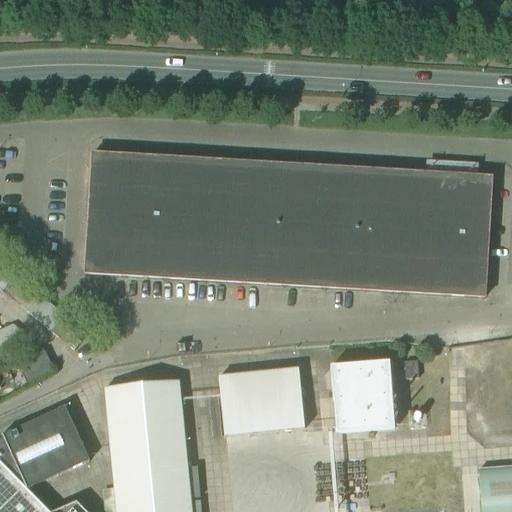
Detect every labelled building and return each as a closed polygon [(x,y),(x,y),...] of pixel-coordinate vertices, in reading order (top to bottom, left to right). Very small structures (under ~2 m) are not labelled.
[(483,299),(491,180),(91,156),(84,276),(483,299)] [(0,263),(0,290),(2,292),(15,276),(0,263)] [(12,300),(27,314),(41,298),(25,285),(12,300)] [(41,298),(27,314),(57,338),(70,323),(41,298)] [(22,364),(18,367),(26,384),(52,370),(43,353),(22,364)] [(403,364),(405,381),(418,380),(416,363),(403,364)] [(335,436),(392,431),(387,365),(330,370),(335,436)] [(304,374),(219,382),(225,441),(309,433),(304,374)] [(177,383),(104,390),(115,511),(199,511),(199,503),(190,504),(177,383)] [(0,511),(81,511),(75,505),(59,511),(43,511),(24,491),(88,462),(64,409),(1,437),(0,438),(0,511)] [(511,511),(511,467),(478,470),(480,511),(511,511)]
